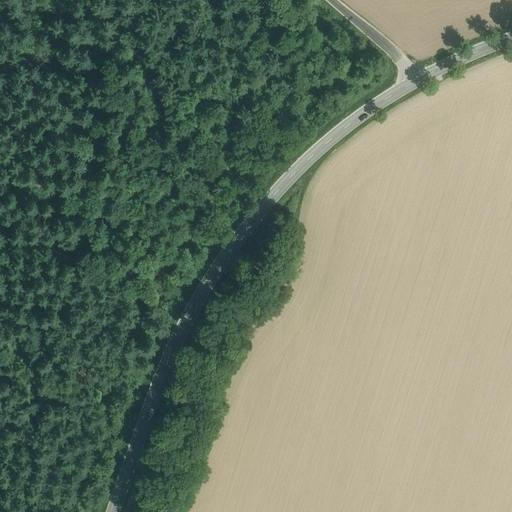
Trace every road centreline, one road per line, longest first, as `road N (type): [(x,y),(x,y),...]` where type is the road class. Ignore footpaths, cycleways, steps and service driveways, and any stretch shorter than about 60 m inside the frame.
road 1 (secondary): [(113,511),(167,359),(202,290),(274,194),(382,101),(511,37)]
road 2 (track): [(46,501),(111,0)]
